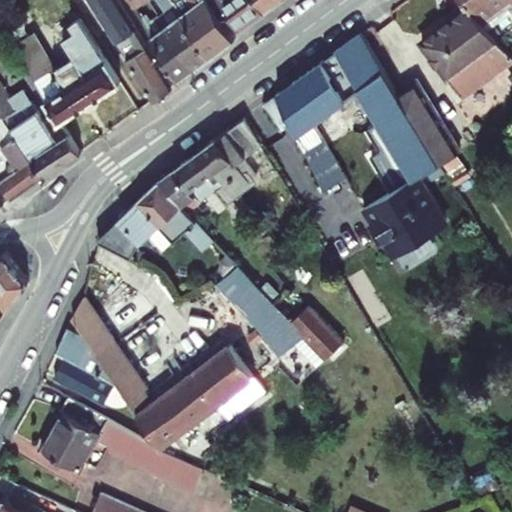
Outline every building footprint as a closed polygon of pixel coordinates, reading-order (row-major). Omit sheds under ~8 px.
[(154,99),(172,86),(118,0),(91,0),(114,36),(154,99)] [(172,0),(160,0),(168,11),(176,5),(172,0)] [(236,38),(211,0),(172,0),(176,5),(212,56),(236,38)] [(222,0),(242,30),(267,12),(266,11),(257,0),(222,0)] [(257,0),(266,11),(280,0),(257,0)] [(470,5),(466,0),(465,0),(454,9),(458,14),(470,5)] [(511,0),(466,0),(470,5),(484,22),(508,5),(511,10),(511,11),(511,0)] [(161,15),(196,68),(212,56),(176,5),(168,11),(161,15)] [(422,41),(462,95),(511,57),(511,54),(495,36),(488,27),(484,22),(470,5),(458,14),(422,41)] [(494,22),(511,10),(508,5),(484,22),(488,27),(494,22)] [(159,13),(145,23),(180,80),(196,68),(161,15),(159,13)] [(25,28),(24,17),(5,28),(15,44),(29,35),(25,28)] [(56,66),(36,79),(57,114),(61,121),(121,82),(99,47),(80,17),(72,22),(76,30),(64,37),(75,54),(56,66)] [(60,29),(64,37),(76,30),(72,22),(60,29)] [(488,27),(495,36),(501,32),(494,22),(488,27)] [(419,176),(441,163),(398,92),(384,70),(362,31),(314,67),(279,92),(293,122),(298,131),(360,87),(416,178),(419,176)] [(36,79),(56,66),(35,32),(29,35),(15,44),(36,79)] [(46,176),(47,177),(71,161),(45,122),(25,90),(11,98),(0,80),(0,110),(4,117),(46,176)] [(398,92),(441,163),(461,151),(418,80),(398,92)] [(368,206),(416,178),(360,87),(298,131),(308,152),(327,190),(344,178),(363,209),(368,206)] [(279,92),(266,101),(283,129),(293,122),(279,92)] [(251,112),(281,165),(308,152),(298,131),(293,122),(283,129),(266,101),(251,112)] [(251,112),(245,117),(261,143),(276,167),(281,165),(251,112)] [(45,122),(71,161),(82,153),(61,121),(57,114),(45,122)] [(0,119),(0,140),(13,160),(0,169),(0,179),(12,197),(46,176),(4,117),(0,119)] [(233,156),(237,162),(242,158),(261,143),(245,117),(218,135),(233,156)] [(230,179),(233,183),(244,175),(237,162),(233,156),(218,135),(200,148),(225,182),(230,179)] [(0,204),(5,201),(0,193),(0,169),(13,160),(0,140),(0,204)] [(200,148),(176,166),(190,187),(201,199),(216,188),(220,192),(233,183),(230,179),(225,182),(200,148)] [(475,174),(461,151),(441,163),(455,186),(475,174)] [(242,169),(250,169),(242,158),(237,162),(242,169)] [(244,175),(250,185),(257,179),(250,170),(250,169),(242,169),(237,162),(244,175)] [(176,166),(159,178),(188,209),(201,199),(190,187),(176,166)] [(233,183),(240,192),(250,185),(244,175),(233,183)] [(446,220),(419,176),(416,178),(368,206),(377,222),(372,225),(381,240),(386,237),(395,252),(446,220)] [(188,209),(159,178),(98,238),(132,256),(141,242),(162,223),(176,238),(185,230),(203,250),(216,239),(188,209)] [(227,202),(240,192),(233,183),(220,192),(227,202)] [(9,250),(0,255),(0,293),(14,310),(36,281),(9,250)] [(276,347),(281,353),(306,333),(293,320),(277,304),(240,264),(220,284),(258,326),(265,333),(276,347)] [(309,303),(293,320),(306,333),(328,355),(344,339),(309,303)] [(99,355),(84,331),(69,325),(57,352),(65,357),(55,376),(105,403),(117,381),(99,355)] [(265,333),(258,326),(248,335),(255,342),(265,333)] [(116,343),(99,355),(117,381),(161,446),(219,401),(255,375),(255,374),(232,343),(195,370),(189,362),(149,392),(116,343)] [(275,357),(281,353),(276,347),(271,352),(275,357)] [(255,375),(219,401),(231,417),(266,390),(255,375)] [(40,445),(80,468),(98,437),(116,446),(114,450),(196,490),(206,467),(161,446),(69,395),(40,445)] [(213,470),(206,467),(196,490),(202,493),(213,470)] [(102,491),(92,511),(108,511),(116,497),(102,491)] [(29,502),(30,500),(19,494),(14,503),(25,509),(29,502)] [(116,497),(108,511),(124,511),(128,503),(116,497)] [(0,511),(50,511),(38,505),(29,502),(25,509),(14,503),(6,498),(0,509),(0,511)] [(128,503),(124,511),(139,511),(141,509),(128,503)]
